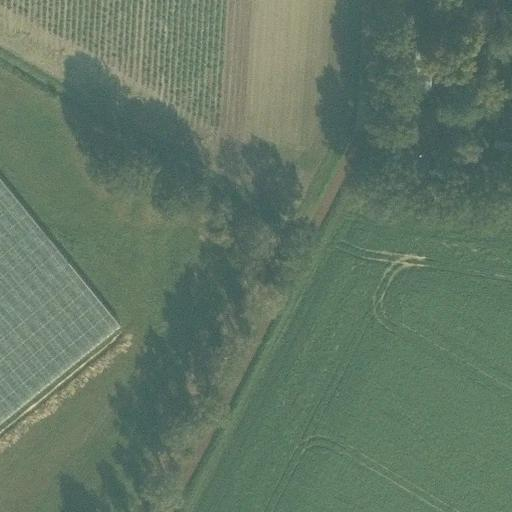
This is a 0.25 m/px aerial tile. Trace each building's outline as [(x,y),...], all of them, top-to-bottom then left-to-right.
[(421,0),(420,17),(434,18),(434,0),(421,0)] [(400,59),(401,31),(394,31),(392,59),(400,59)] [(432,48),(418,47),(414,47),(413,67),(417,67),(415,89),(430,90),(432,48)] [(464,71),(459,66),(450,69),(452,77),(457,81),(463,78),(464,71)] [(0,417),(118,321),(0,175),(0,417)]
